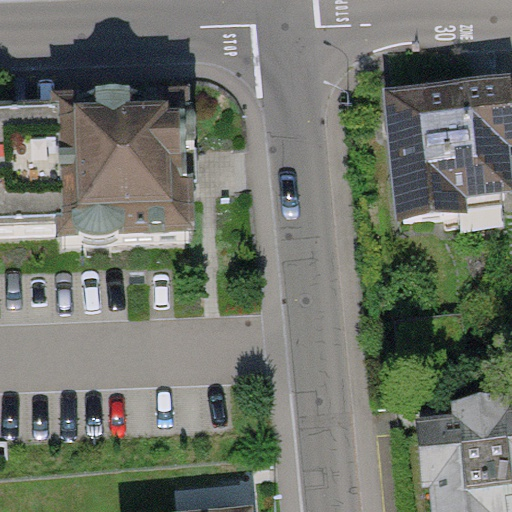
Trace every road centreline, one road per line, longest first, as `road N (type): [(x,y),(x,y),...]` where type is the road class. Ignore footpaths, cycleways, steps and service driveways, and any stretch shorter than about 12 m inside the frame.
road 1 (residential): [(285,34),(333,511)]
road 2 (residential): [(285,34),(0,43)]
road 3 (residential): [(511,26),(285,34)]
